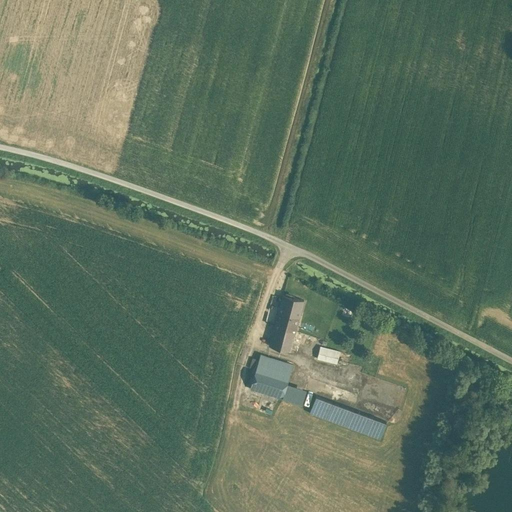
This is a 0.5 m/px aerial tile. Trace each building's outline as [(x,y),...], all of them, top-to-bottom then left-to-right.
[(304,300),(283,294),(279,311),(300,316),(304,300)] [(300,316),(279,311),(270,345),(290,350),(300,316)] [(340,351),(320,346),(317,358),(337,363),(340,351)] [(293,364),(260,354),(257,365),(290,375),(293,364)] [(290,375),(257,365),(250,388),(301,404),(305,391),(286,385),(290,375)] [(386,421),(316,395),(310,412),(380,438),(386,421)]
